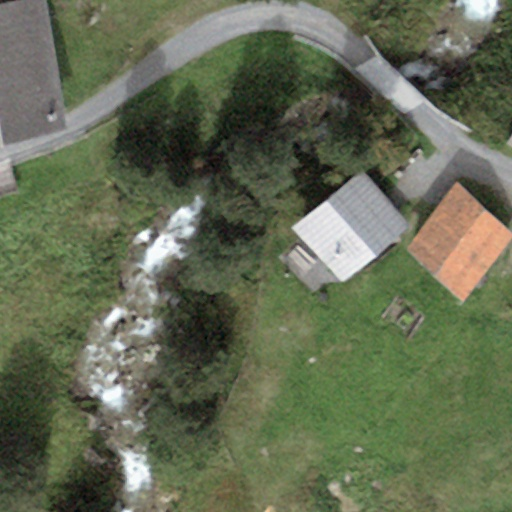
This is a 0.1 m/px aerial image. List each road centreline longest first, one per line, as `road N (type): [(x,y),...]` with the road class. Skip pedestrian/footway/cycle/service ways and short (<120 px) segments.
road 1 (track): [(0,154),(64,134),(119,103),(173,56),(240,17),(288,14),(346,41)]
road 2 (unknown): [(346,41),(459,145)]
